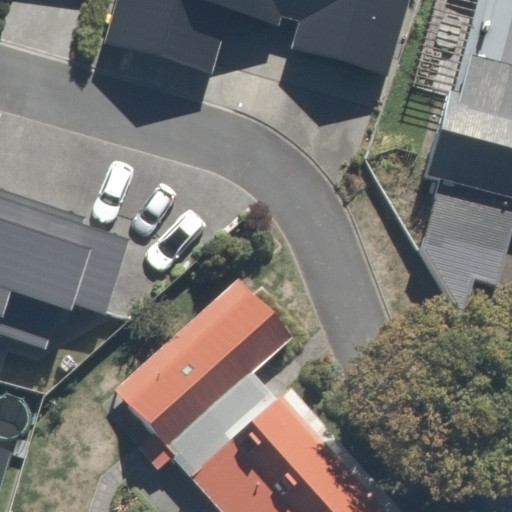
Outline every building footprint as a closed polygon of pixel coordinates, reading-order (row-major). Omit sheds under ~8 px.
[(115,0),(102,46),(209,76),(228,15),(277,29),(280,19),(298,25),(288,52),(385,80),(408,0),(115,0)] [(400,253),(488,285),(511,219),(511,0),(462,0),(428,96),(406,88),(374,176),(421,193),(400,253)] [(0,335),(45,350),(60,309),(71,314),(74,305),(105,316),(129,241),(82,226),(85,219),(0,191),(0,335)] [(401,511),(291,390),(288,392),(263,366),(293,339),(237,281),(114,391),(154,434),(138,448),(158,470),(172,458),(219,511),(401,511)] [(0,487),(10,453),(0,450),(0,487)]
